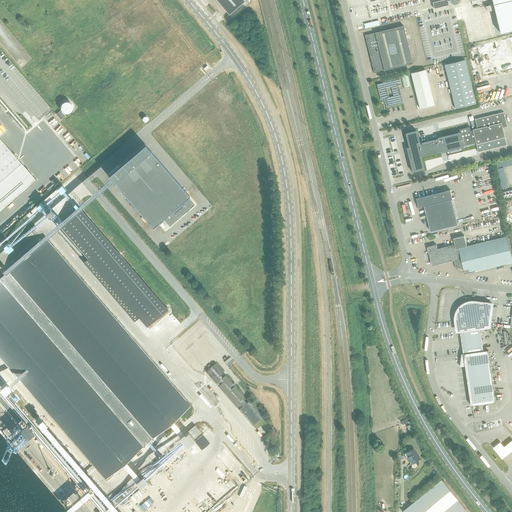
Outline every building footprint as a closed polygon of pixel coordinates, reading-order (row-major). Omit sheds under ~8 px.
[(245,1),(243,0),(216,0),(229,15),(245,1)] [(511,0),(370,0),(370,1),(375,0),(491,0),(500,33),(511,29),(511,0)] [(447,0),(441,0),(432,2),(434,8),(448,5),(447,0)] [(366,28),(374,26),(381,25),(380,19),(365,23),(366,28)] [(365,35),(374,73),(412,64),(403,26),(365,35)] [(477,46),(484,74),(495,71),(496,73),(499,73),(498,71),(511,67),(511,37),(501,40),(492,42),(477,46)] [(468,48),(473,69),(476,68),(471,47),(468,48)] [(465,60),(444,65),(455,108),(475,104),(465,60)] [(411,73),(419,108),(434,104),(425,70),(411,73)] [(400,76),(403,88),(410,86),(408,74),(400,76)] [(401,82),(399,76),(384,80),(385,83),(377,85),(380,100),(382,99),(383,103),(385,102),(386,106),(386,107),(403,103),(398,83),(401,82)] [(59,103),(66,115),(76,108),(69,96),(59,103)] [(60,110),(56,114),(61,119),(65,116),(60,110)] [(405,134),(408,148),(406,149),(407,153),(412,172),(424,169),(420,157),(444,151),(444,152),(464,147),(464,146),(476,143),(478,152),(506,145),(502,128),(507,127),(503,112),(474,119),(477,128),(472,130),(472,131),(470,131),(469,127),(459,130),(459,133),(441,137),(441,138),(419,144),(416,131),(405,134)] [(49,121),(53,125),(58,121),(55,117),(49,121)] [(131,126),(121,134),(122,135),(96,156),(100,160),(135,131),(131,126)] [(0,181),(21,163),(0,137),(0,181)] [(145,143),(108,175),(153,227),(162,218),(169,226),(194,205),(187,197),(189,195),(145,143)] [(511,158),(498,161),(504,188),(509,187),(506,171),(511,169),(511,168),(511,167),(511,158)] [(511,189),(503,192),(504,198),(511,196),(511,189)] [(424,206),(431,231),(458,225),(452,199),(453,199),(450,190),(416,198),(418,205),(419,207),(421,207),(424,206)] [(44,209),(56,222),(60,219),(49,205),(44,209)] [(139,317),(147,326),(167,309),(81,209),(61,226),(88,258),(83,262),(134,321),(139,317)] [(16,226),(1,242),(11,251),(36,226),(31,221),(21,231),(16,226)] [(432,266),(454,260),(455,264),(469,273),(511,262),(511,255),(507,236),(467,246),(464,236),(453,238),(455,244),(437,249),(436,245),(428,247),(432,266)] [(0,357),(16,377),(105,479),(191,405),(47,238),(0,278),(0,357)] [(490,327),(492,304),(473,301),(467,302),(463,304),(460,307),(457,311),(456,313),(456,318),(456,320),(456,325),(459,324),(460,326),(458,326),(459,329),(460,329),(463,354),(462,354),(461,366),(465,365),(468,382),(471,405),(496,402),(489,350),(484,351),(480,328),(490,327)] [(231,356),(225,361),(229,365),(235,360),(231,356)] [(245,404),(241,399),(244,397),(225,375),(223,378),(220,375),(224,372),(216,363),(206,371),(216,383),(237,408),(241,404),(243,406),(239,410),(253,426),(262,417),(248,402),(245,404)] [(2,387),(9,395),(17,389),(10,380),(2,387)] [(502,418),(493,421),(495,428),(504,425),(502,418)] [(197,436),(203,431),(195,424),(182,436),(191,445),(199,437),(197,436)] [(195,442),(202,450),(210,443),(203,435),(195,442)] [(492,448),(502,459),(511,451),(511,440),(504,447),(500,442),(492,448)] [(252,478),(225,447),(217,455),(243,485),(252,478)] [(407,457),(411,464),(420,459),(417,454),(416,454),(413,449),(406,453),(408,456),(407,457)] [(137,477),(144,487),(168,470),(165,467),(168,465),(166,462),(174,457),(171,453),(137,477)] [(467,511),(441,480),(402,511),(467,511)]
